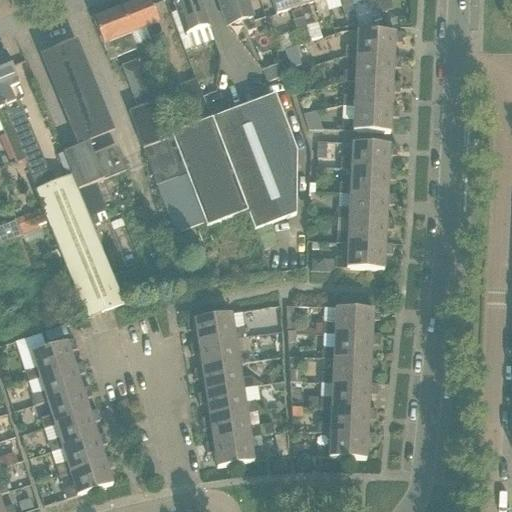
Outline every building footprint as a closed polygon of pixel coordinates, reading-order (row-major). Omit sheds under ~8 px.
[(146,0),(121,10),(130,35),(147,29),(150,39),(162,34),(148,0),(146,0)] [(198,0),(172,0),(185,36),(209,28),(207,22),(205,22),(198,0)] [(255,30),(244,0),(216,0),(227,28),(241,24),(247,33),(255,30)] [(270,0),(275,15),(289,11),(293,23),(303,20),(300,10),(299,8),(297,0),(270,0)] [(297,0),(299,8),(313,3),(317,16),(327,13),(328,13),(324,0),(323,0),(322,0),(297,0)] [(322,0),(323,0),(324,0),(337,0),(341,9),(351,5),(349,0),(322,0)] [(309,8),(300,10),(303,20),(306,28),(314,26),(309,8)] [(130,35),(121,10),(92,21),(102,47),(103,46),(109,62),(136,51),(130,35)] [(353,14),(342,17),(346,29),(357,26),(353,14)] [(384,25),(381,17),(373,19),(375,28),(384,25)] [(389,17),(382,19),(385,29),(397,26),(395,20),(389,17)] [(345,47),(344,58),(357,59),(357,58),(391,59),(391,58),(392,45),(401,45),(402,34),(389,33),(389,34),(358,33),(357,48),(345,47)] [(78,36),(40,50),(76,141),(113,126),(78,36)] [(301,67),(294,48),(284,51),(291,70),(301,67)] [(5,56),(0,58),(0,98),(24,161),(37,192),(51,186),(19,102),(21,102),(22,98),(18,87),(5,56)] [(344,72),(343,83),(356,84),(356,83),(390,85),(390,83),(391,69),(400,70),(400,61),(400,59),(391,58),(391,59),(357,58),(357,59),(356,73),(344,72)] [(204,224),(181,166),(179,166),(140,60),(121,67),(137,110),(129,113),(176,234),(204,224)] [(277,66),(261,72),(266,84),(282,78),(277,66)] [(190,126),(211,119),(196,81),(176,88),(190,126)] [(390,85),(356,83),(356,84),(355,97),(343,97),(342,108),(355,109),(355,108),(389,109),(389,108),(390,94),(399,95),(399,83),(390,83),(390,85)] [(274,97),(212,121),(247,215),(253,232),(295,217),(295,154),(274,97)] [(0,126),(16,164),(24,161),(0,98),(0,126)] [(389,108),(389,109),(355,108),(355,109),(354,122),(342,121),(341,133),(389,135),(389,134),(388,134),(388,119),(398,119),(398,108),(389,108)] [(308,132),(322,132),(315,113),(303,115),(308,132)] [(247,215),(212,121),(170,136),(181,166),(204,224),(206,229),(247,215)] [(62,155),(71,178),(77,192),(91,186),(125,172),(115,147),(114,147),(114,148),(93,157),(88,144),(62,155)] [(316,160),(325,160),(326,144),(317,144),(316,160)] [(384,146),(384,147),(352,146),(351,161),(340,161),(340,172),(351,173),(351,170),(386,172),(386,171),(387,157),(396,158),(397,146),(384,146)] [(351,170),(351,173),(350,186),(339,185),(339,197),(350,197),(350,195),(385,197),(385,196),(386,182),(395,182),(395,171),(386,171),(386,172),(351,170)] [(34,193),(41,210),(47,224),(86,320),(123,305),(107,264),(77,192),(71,178),(51,186),(37,192),(34,193)] [(338,211),(338,222),(348,222),(349,220),(384,222),(384,220),(384,207),(394,207),(394,196),(385,196),(385,197),(350,195),(350,197),(349,211),(338,211)] [(14,221),(14,222),(20,237),(39,230),(38,228),(47,224),(41,210),(14,221)] [(338,222),(337,235),(337,245),(347,245),(347,244),(383,246),(383,245),(383,231),(393,232),(393,221),(384,220),(384,222),(349,220),(348,222),(338,222)] [(0,227),(0,244),(20,237),(14,222),(0,227)] [(346,260),(335,259),(334,270),(383,272),(383,271),(381,271),(382,256),(392,257),(392,246),(383,245),(383,246),(347,244),(347,245),(346,260)] [(310,270),(310,272),(323,273),(323,270),(324,261),(311,260),(310,270)] [(293,309),(286,308),(287,334),(295,333),(293,309)] [(369,337),(369,336),(370,322),(379,322),(380,311),(367,311),(367,312),(335,310),(335,311),(336,311),(336,325),(323,324),(322,335),(334,336),(334,335),(369,337)] [(234,342),(245,340),(244,329),(231,331),(229,317),(230,317),(230,316),(199,321),(198,320),(186,322),(187,333),(196,331),(198,345),(199,346),(234,340),(234,342)] [(334,335),(334,336),(333,350),(322,350),(322,361),(332,362),(332,360),(368,361),(368,360),(369,347),(378,347),(379,336),(369,336),(369,337),(334,335)] [(199,346),(198,345),(189,346),(191,357),(200,356),(202,369),(203,370),(237,365),(238,366),(248,364),(247,354),(236,356),(234,344),(234,342),(234,340),(199,346)] [(72,368),(72,367),(68,354),(77,351),(73,341),(61,345),(30,355),(31,356),(32,356),(36,369),(24,373),(28,383),(38,380),(38,379),(72,368)] [(332,360),(332,362),(332,374),(321,374),(321,385),(331,386),(332,385),(367,386),(367,385),(368,372),(377,372),(378,361),(368,360),(368,361),(332,360)] [(38,380),(39,382),(43,395),(32,398),(35,407),(46,404),(46,402),(80,392),(79,391),(75,378),(84,375),(81,364),(72,367),(72,368),(38,379),(38,380)] [(203,370),(202,369),(193,371),(195,382),(204,380),(206,394),(206,395),(241,390),(242,391),(252,389),(251,379),(240,380),(238,368),(238,366),(237,365),(203,370)] [(290,371),(289,384),(300,385),(300,372),(290,371)] [(332,385),(331,386),(331,400),(320,400),(320,410),(330,411),(330,409),(366,411),(366,410),(367,396),(376,397),(376,386),(367,385),(367,386),(332,385)] [(46,404),(51,417),(39,421),(43,431),(54,427),(54,426),(87,415),(87,414),(83,401),(92,398),(88,388),(79,391),(80,392),(46,402),(46,404)] [(208,405),(210,418),(210,419),(245,414),(245,415),(257,413),(255,402),(244,404),(242,391),(241,390),(206,395),(206,394),(197,395),(199,406),(208,405)] [(330,409),(330,411),(330,424),(319,424),(319,434),(330,435),(331,434),(365,436),(365,435),(366,421),(375,422),(375,410),(366,410),(366,411),(330,409)] [(54,427),(58,441),(47,445),(50,455),(62,451),(61,449),(95,439),(94,438),(90,425),(99,422),(96,411),(87,414),(87,415),(54,426),(54,427)] [(211,429),(214,443),(214,444),(248,439),(248,440),(260,438),(259,427),(248,428),(245,415),(245,414),(210,419),(210,418),(201,420),(202,431),(211,429)] [(331,434),(330,435),(330,449),(317,448),(317,460),(365,462),(365,461),(364,461),(364,446),(374,446),(374,435),(365,435),(365,436),(331,434)] [(62,451),(62,452),(67,465),(55,469),(58,478),(70,474),(70,473),(102,462),(102,461),(98,448),(107,446),(103,435),(94,438),(95,439),(61,449),(62,451)] [(277,459),(286,458),(283,436),(274,437),(277,459)] [(216,469),(216,470),(264,462),(263,451),(261,451),(261,450),(250,452),(248,440),(248,439),(214,444),(214,443),(204,444),(206,455),(215,454),(218,469),(216,469)] [(15,455),(0,459),(0,467),(1,470),(18,464),(15,455)] [(70,473),(70,474),(71,475),(74,487),(62,491),(65,502),(112,487),(111,486),(110,486),(106,472),(114,469),(111,459),(102,461),(102,462),(70,473)] [(29,500),(17,504),(19,511),(23,511),(32,509),(29,500)]
